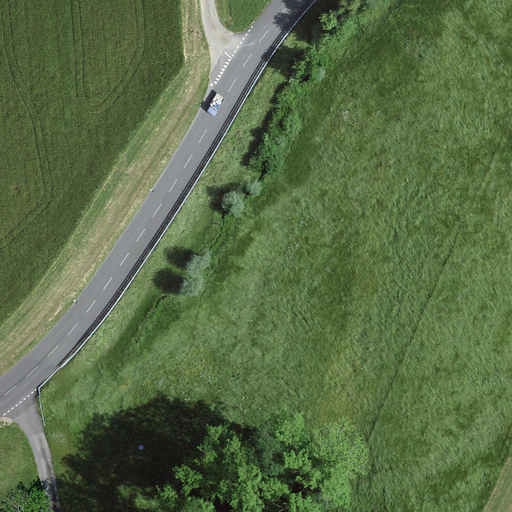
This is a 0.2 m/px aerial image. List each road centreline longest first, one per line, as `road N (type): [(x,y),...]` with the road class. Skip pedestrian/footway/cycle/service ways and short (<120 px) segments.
road 1 (tertiary): [(299,0),(247,63),(73,328),(0,397)]
road 2 (track): [(17,385),(57,511)]
